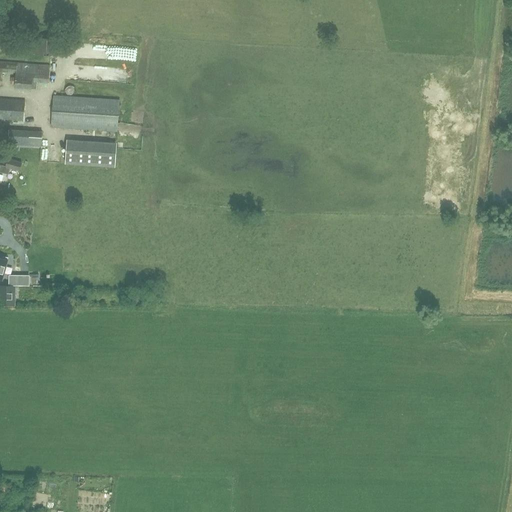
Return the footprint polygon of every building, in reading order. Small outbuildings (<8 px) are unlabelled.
[(66,56),(67,38),(32,35),(31,53),(66,56)] [(49,83),(50,65),(0,60),(0,71),(15,73),(15,88),(32,89),(32,88),(37,88),(38,82),(49,83)] [(117,130),(119,99),(53,95),(51,126),(117,130)] [(0,118),(24,120),(25,100),(0,98),(0,118)] [(41,146),(42,131),(9,129),(8,144),(41,146)] [(115,166),(116,147),(66,144),(65,163),(115,166)] [(19,171),(22,162),(8,158),(6,166),(1,165),(1,164),(0,164),(0,172),(8,175),(10,169),(19,171)] [(6,286),(15,286),(15,277),(6,277),(6,286)] [(0,305),(15,306),(16,286),(15,286),(6,286),(0,285),(0,305)]
